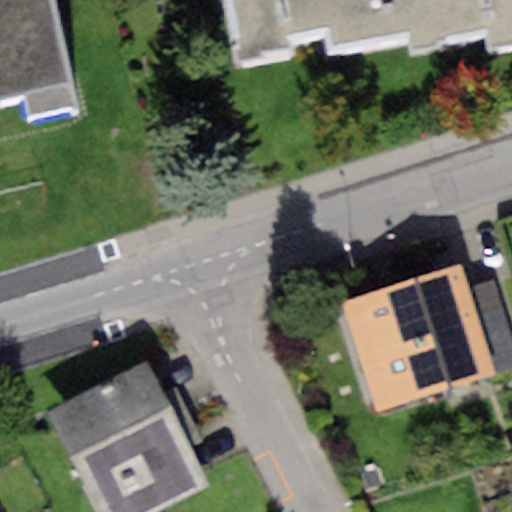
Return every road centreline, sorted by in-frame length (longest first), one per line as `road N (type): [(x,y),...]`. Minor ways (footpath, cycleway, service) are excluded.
road 1 (residential): [(511,165),(200,263)]
road 2 (residential): [(326,511),(200,263)]
road 3 (residential): [(200,263),(0,322)]
